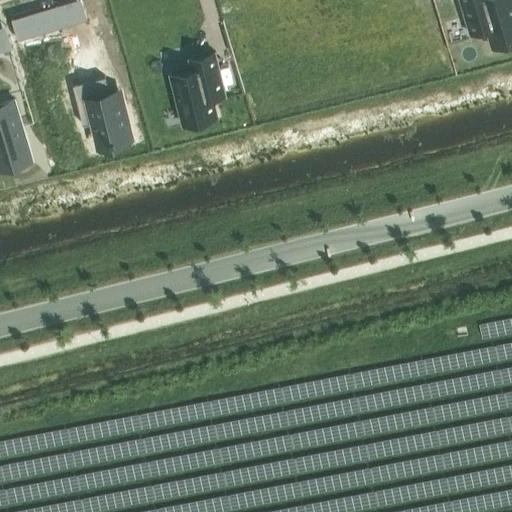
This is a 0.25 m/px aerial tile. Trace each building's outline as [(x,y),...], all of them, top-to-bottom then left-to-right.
[(511,0),(459,0),(470,33),(487,28),(492,46),(511,40),(511,0)] [(55,2),(8,15),(14,37),(61,23),(55,2)] [(299,95),(334,85),(320,40),(323,40),(323,38),(287,49),(283,35),(256,25),(247,53),(291,68),(299,95)] [(170,73),(183,123),(217,115),(212,96),(214,95),(213,91),(223,88),(224,93),(225,93),(215,51),(188,57),(191,68),(170,73)] [(109,84),(78,92),(87,128),(97,125),(102,144),(132,136),(122,96),(113,98),(109,84)] [(13,98),(0,102),(0,155),(28,147),(13,98)]
